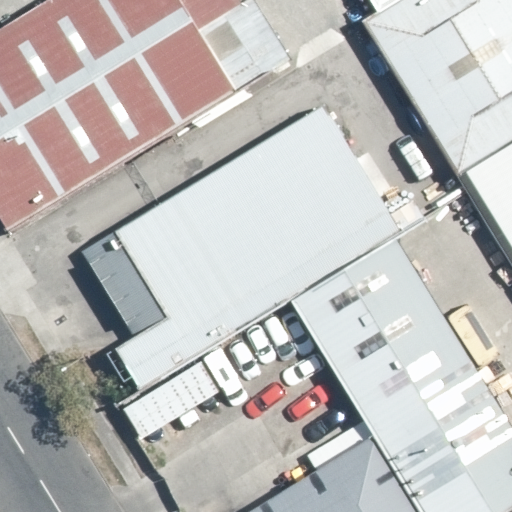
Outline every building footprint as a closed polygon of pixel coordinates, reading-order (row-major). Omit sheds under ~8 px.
[(288,62),(249,0),(56,0),(0,34),(0,222),(6,232),(288,62)] [(362,21),(454,173),(511,138),(511,0),(371,0),(378,11),(362,21)] [(399,238),(321,108),(81,251),(134,338),(114,350),(140,393),(289,304),(396,240),(399,238)] [(511,138),(454,173),(511,269),(511,138)] [(373,443),(415,511),(511,511),(511,430),(396,240),(289,304),(373,443)] [(123,408),(145,445),(222,398),(200,362),(123,408)] [(415,511),(373,443),(257,511),(415,511)]
